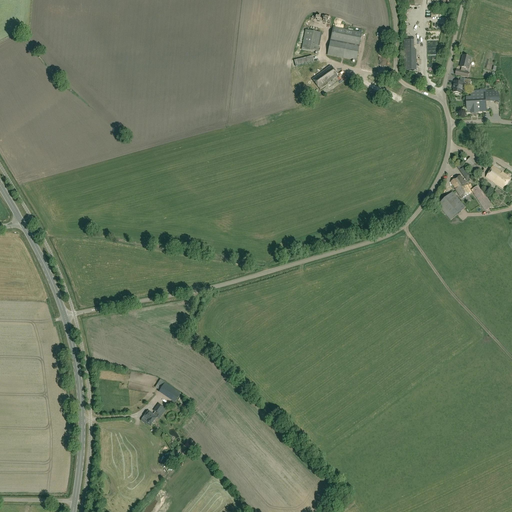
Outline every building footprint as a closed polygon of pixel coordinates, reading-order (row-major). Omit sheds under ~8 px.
[(356,60),(361,32),(333,27),(327,55),(356,60)] [(319,40),(321,33),(305,30),(301,49),(317,52),(319,45),(316,44),(317,40),(319,40)] [(414,41),(405,41),(405,50),(414,50),(414,41)] [(405,70),(416,70),(416,50),(414,50),(405,50),(404,50),(405,70)] [(462,67),(461,71),(457,70),(456,75),(468,77),(469,73),(465,72),(466,68),(469,69),(470,65),(471,57),(463,55),(462,60),(461,63),(460,67),(462,67)] [(320,90),(328,84),(327,83),(338,76),(330,65),(312,79),(319,89),(320,90)] [(463,87),(464,83),(454,81),(453,86),(454,86),(453,92),(455,93),(455,94),(459,94),(459,93),(461,94),(462,87),(463,87)] [(486,101),(485,90),(485,88),(480,89),(480,90),(470,91),(471,97),(469,97),(469,98),(466,99),(467,112),(472,112),(472,113),(477,113),(477,111),(486,111),(486,101)] [(470,159),(465,164),(471,168),(475,163),(470,159)] [(463,166),(461,163),(457,166),(459,170),(467,181),(472,177),(464,166),(463,166)] [(504,189),(511,178),(493,166),(486,177),(504,189)] [(462,198),(471,192),(461,175),(451,181),(459,193),(462,198)] [(481,190),(478,186),(472,190),(474,194),(474,195),(485,211),(493,206),(487,197),(486,197),(481,190)] [(451,220),(465,207),(452,192),(438,205),(451,220)] [(175,401),(180,393),(165,383),(160,380),(155,388),(159,391),(175,401)] [(161,415),(166,409),(158,404),(153,410),(155,412),(153,414),(148,410),(143,417),(147,420),(145,422),(150,426),(157,416),(159,413),(161,415)]
